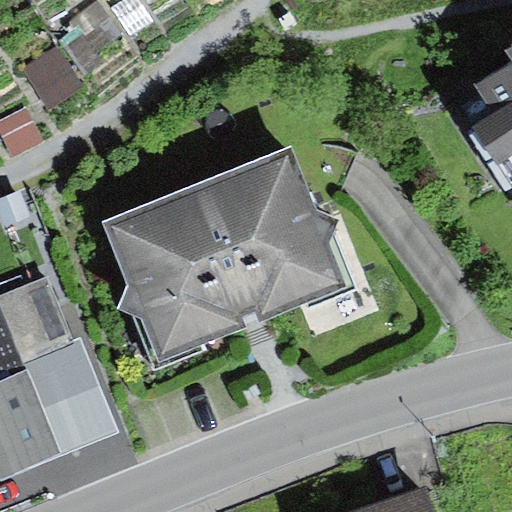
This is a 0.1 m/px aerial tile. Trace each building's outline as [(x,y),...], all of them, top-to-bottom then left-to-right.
[(105,7),(57,38),(84,80),(132,49),(105,7)] [(65,49),(28,62),(46,111),(83,97),(65,49)] [(511,87),(493,100),(509,123),(475,147),(511,199),(511,87)] [(0,116),(11,153),(43,143),(31,105),(0,114),(0,116)] [(287,163),(108,232),(130,304),(120,322),(141,334),(158,377),(308,313),(320,336),(378,312),(355,258),(327,256),(341,239),(317,231),(287,163)] [(22,195),(0,202),(0,213),(7,235),(32,227),(22,195)] [(3,301),(0,302),(0,480),(121,434),(86,344),(29,366),(3,301)] [(441,511),(428,473),(315,511),(441,511)]
